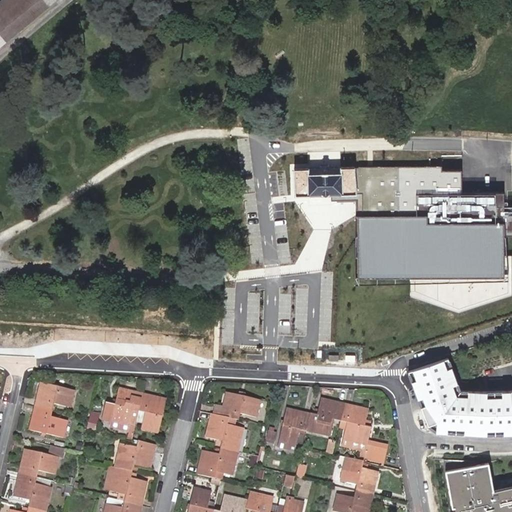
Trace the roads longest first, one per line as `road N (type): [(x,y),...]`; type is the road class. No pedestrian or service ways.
road 1 (residential): [(409,438),(398,389),(386,380),(195,368)]
road 2 (residential): [(195,368),(19,360)]
road 3 (residential): [(165,511),(195,368)]
